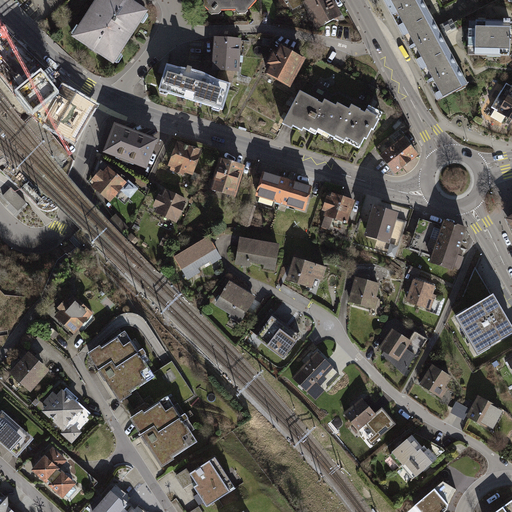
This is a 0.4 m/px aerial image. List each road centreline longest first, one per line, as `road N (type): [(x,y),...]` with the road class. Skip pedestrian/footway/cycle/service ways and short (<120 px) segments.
road 1 (residential): [(511,472),(399,397),(310,307),(241,274)]
road 2 (residential): [(428,188),(396,191),(110,99)]
road 3 (residential): [(379,39),(356,49),(281,30),(170,25)]
road 4 (residential): [(110,99),(58,228),(26,239),(0,216)]
road 5 (residential): [(170,511),(73,359)]
road 6 (residential): [(110,99),(66,70),(0,5)]
road 7 (secondary): [(379,39),(446,152)]
